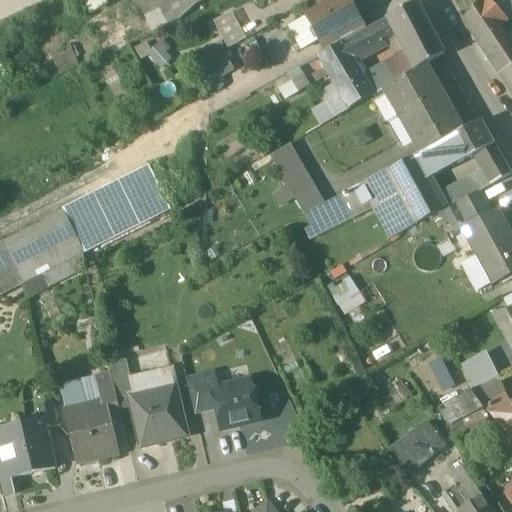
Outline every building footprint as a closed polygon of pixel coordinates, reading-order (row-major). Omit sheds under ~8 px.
[(197,5),(194,0),(137,0),(155,32),(179,20),(197,5)] [(337,0),(330,4),(306,17),(311,27),(310,32),(314,40),(320,42),(320,41),(357,21),(358,20),(346,0),(337,0)] [(485,0),(484,0),(462,21),(489,61),(509,49),(497,32),(507,23),(485,0)] [(511,0),(485,0),(507,23),(497,32),(509,49),(510,48),(511,46),(511,0)] [(444,56),(416,2),(385,20),(386,22),(394,37),(413,71),(444,56)] [(357,21),(320,41),(326,51),(363,31),(357,21)] [(386,22),(343,45),(353,62),(360,58),(384,45),(383,43),(394,37),(386,22)] [(413,71),(394,37),(383,43),(384,45),(394,61),(384,66),(395,84),(414,73),(413,71)] [(147,53),(161,69),(174,57),(160,41),(147,53)] [(343,45),(320,58),(326,70),(329,74),(342,67),(344,71),(355,66),(353,62),(343,45)] [(58,72),(78,65),(71,46),(51,53),(58,72)] [(509,49),(489,61),(499,77),(511,68),(511,50),(510,48),(509,49)] [(205,59),(213,79),(234,69),(226,51),(213,56),(213,55),(205,59)] [(320,58),(299,69),(305,81),(326,70),(320,58)] [(369,74),(360,58),(353,62),(355,66),(362,78),(369,74)] [(344,71),(342,67),(329,74),(335,85),(349,108),(372,95),(362,78),(355,66),(344,71)] [(369,74),(362,78),(372,95),(395,84),(384,66),(369,74)] [(464,130),(427,66),(414,73),(395,84),(382,92),(418,155),(444,140),(464,130)] [(511,68),(499,77),(511,96),(511,68)] [(299,69),(287,74),(297,93),(308,87),(305,81),(299,69)] [(335,85),(319,93),(326,104),(313,112),(321,127),(349,110),(349,108),(335,85)] [(481,123),(444,141),(415,158),(424,176),(454,158),(458,164),(493,144),(481,123)] [(415,158),(390,173),(419,224),(443,210),(435,196),(425,178),(424,176),(415,158)] [(501,159),(443,190),(443,191),(452,207),(457,204),(479,192),(480,191),(510,174),(501,159)] [(149,168),(63,211),(63,213),(82,255),(170,211),(149,168)] [(390,173),(363,186),(371,201),(370,201),(374,208),(390,240),(419,224),(390,173)] [(363,186),(304,215),(311,228),(316,237),(374,208),(370,201),(371,201),(363,186)] [(443,191),(435,196),(443,210),(444,211),(452,207),(443,191)] [(479,192),(457,204),(468,225),(491,213),(479,192)] [(511,272),(511,237),(497,210),(491,213),(468,225),(462,229),(491,284),(511,272)] [(63,213),(3,243),(24,284),(24,285),(83,256),(82,255),(63,213)] [(311,228),(304,231),(309,240),(316,237),(311,228)] [(3,243),(0,244),(0,295),(24,284),(3,243)] [(330,289),(345,314),(367,302),(352,277),(330,289)] [(489,351),(463,364),(475,388),(501,376),(489,351)] [(126,360),(108,365),(113,385),(119,411),(130,408),(128,397),(135,395),(126,360)] [(214,374),(186,380),(194,415),(216,410),(212,392),(218,390),(214,374)] [(432,394),(437,405),(469,389),(464,378),(432,394)] [(401,380),(371,395),(380,413),(410,397),(401,380)] [(218,390),(212,392),(216,410),(221,430),(260,421),(254,399),(257,395),(256,388),(251,385),(251,383),(218,390)] [(113,385),(97,388),(101,402),(102,402),(104,412),(107,411),(108,413),(119,411),(113,385)] [(135,395),(128,397),(130,408),(140,449),(187,438),(175,385),(135,395)] [(511,406),(511,404),(503,393),(491,399),(490,412),(511,437),(511,490),(505,497),(511,504),(511,406)] [(451,427),(483,412),(474,394),(443,409),(451,427)] [(101,402),(66,411),(77,456),(95,452),(97,459),(117,454),(108,413),(107,411),(104,412),(102,402),(101,402)] [(53,407),(40,410),(42,419),(43,419),(46,429),(57,427),(53,407)] [(42,419),(8,427),(12,443),(1,445),(2,450),(0,450),(0,457),(2,465),(6,464),(7,471),(9,471),(11,480),(55,470),(46,429),(43,419),(42,419)] [(428,419),(389,450),(409,476),(449,445),(428,419)] [(7,471),(0,472),(0,491),(2,499),(15,496),(11,480),(9,471),(7,471)] [(492,511),(467,476),(443,492),(456,511),(492,511)]
